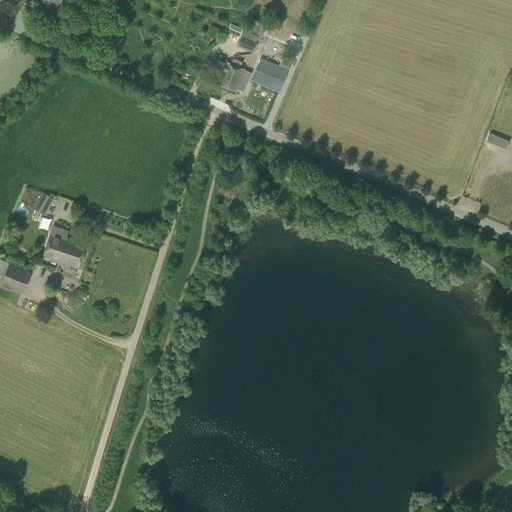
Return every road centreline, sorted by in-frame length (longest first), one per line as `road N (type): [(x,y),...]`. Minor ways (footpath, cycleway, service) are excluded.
road 1 (unclassified): [(81,511),(210,107)]
road 2 (unclassified): [(511,234),(210,107)]
road 3 (unclassified): [(210,107),(0,19)]
